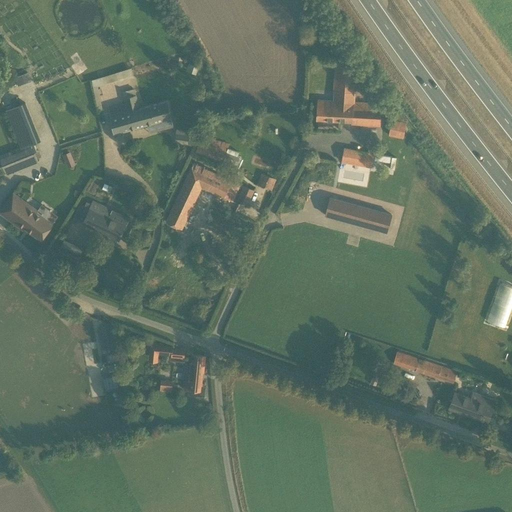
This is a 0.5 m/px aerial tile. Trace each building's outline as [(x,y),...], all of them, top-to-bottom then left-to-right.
[(317,120),(340,122),(351,122),(351,124),(380,126),(382,108),(378,107),(378,103),(354,102),(357,58),(337,57),(334,102),(318,101),(317,120)] [(131,69),(92,80),(93,88),(98,86),(133,76),(131,69)] [(28,71),(15,76),(19,85),(31,80),(28,71)] [(109,108),(110,113),(114,134),(171,118),(167,101),(139,109),(136,95),(124,98),(125,103),(109,108)] [(7,110),(23,147),(31,144),(40,140),(24,103),(7,110)] [(389,135),(403,138),(406,125),(406,124),(392,121),(389,135)] [(193,131),(176,128),(174,143),(191,145),(193,131)] [(196,152),(217,160),(224,163),(226,158),(228,159),(233,148),(229,146),(229,145),(202,135),(196,152)] [(31,144),(23,147),(0,156),(0,158),(7,174),(38,162),(31,144)] [(344,148),(344,150),(343,155),(342,160),(342,163),(372,169),(372,167),(375,154),(344,148)] [(64,155),(67,164),(69,168),(75,165),(70,153),(64,155)] [(195,164),(166,222),(182,230),(203,187),(210,191),(212,188),(227,195),(225,198),(229,200),(229,201),(232,202),(238,191),(230,187),(233,183),(195,164)] [(261,173),(257,184),(268,189),(273,178),(261,173)] [(135,187),(120,183),(119,187),(133,192),(135,187)] [(241,189),(237,200),(249,205),(255,190),(243,185),(241,189)] [(0,212),(24,229),(25,228),(41,240),(52,225),(36,213),(37,211),(13,193),(0,211),(0,212)] [(392,215),(330,198),(325,215),(387,232),(392,215)] [(80,205),(76,213),(72,222),(76,224),(78,220),(84,223),(83,223),(119,239),(125,225),(109,217),(112,210),(93,202),(92,204),(86,202),(84,207),(80,205)] [(58,253),(78,262),(84,248),(64,239),(58,253)] [(100,337),(107,335),(105,327),(98,328),(100,337)] [(110,352),(107,335),(100,337),(103,353),(110,352)] [(150,353),(158,353),(172,355),(173,348),(173,346),(162,346),(163,344),(151,343),(150,353)] [(393,363),(400,365),(453,383),(457,371),(397,351),(393,363)] [(183,389),(191,390),(200,391),(202,372),(204,372),(205,356),(191,355),(189,381),(184,381),(183,389)] [(455,392),(449,408),(488,422),(496,400),(473,392),(471,398),(455,392)]
